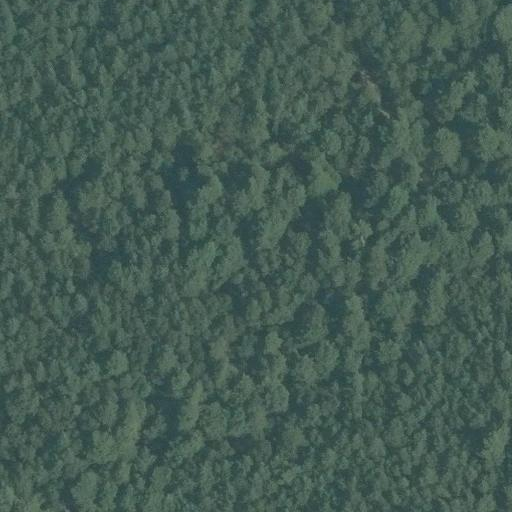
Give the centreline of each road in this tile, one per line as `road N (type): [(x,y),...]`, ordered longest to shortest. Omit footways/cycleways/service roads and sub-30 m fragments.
road 1 (track): [(0,246),(150,195),(206,90),(253,43),(269,45),(338,7)]
road 2 (track): [(511,235),(433,187),(352,51),(338,7)]
